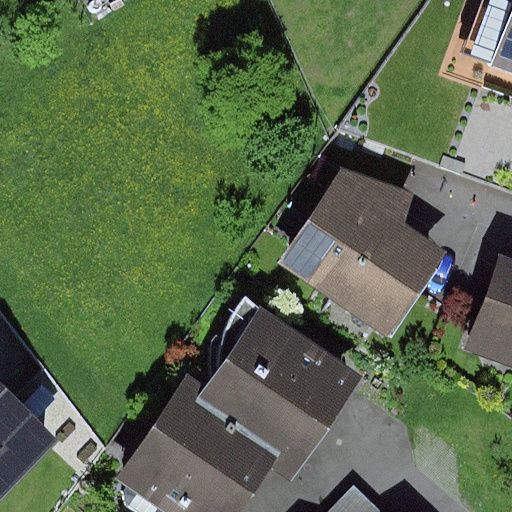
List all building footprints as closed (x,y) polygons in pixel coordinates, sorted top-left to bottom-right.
[(336,185),(279,268),(388,341),(437,268),(396,241),(407,210),(336,185)] [(511,278),(498,274),(474,350),(511,362),(511,278)] [(205,389),(194,406),(276,460),(268,472),(291,487),(365,376),(260,306),(205,389)] [(186,376),(115,479),(163,511),(240,511),(268,472),(276,460),(194,406),(205,389),(186,376)] [(0,496),(53,442),(0,391),(0,496)]
